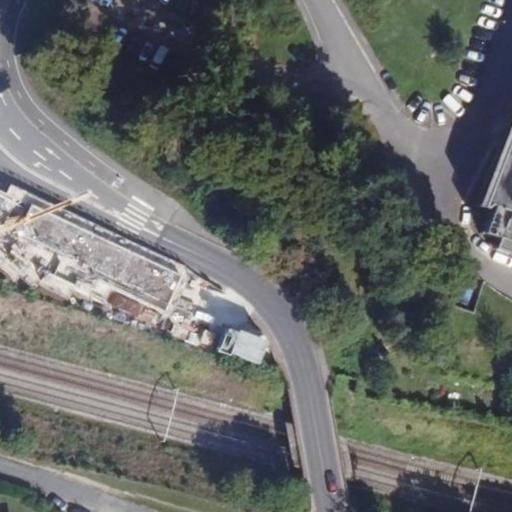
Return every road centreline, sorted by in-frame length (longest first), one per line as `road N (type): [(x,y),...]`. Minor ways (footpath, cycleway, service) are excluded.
road 1 (secondary): [(35,175),(212,266),(272,312),(306,385),(330,511)]
road 2 (residential): [(0,471),(125,511)]
